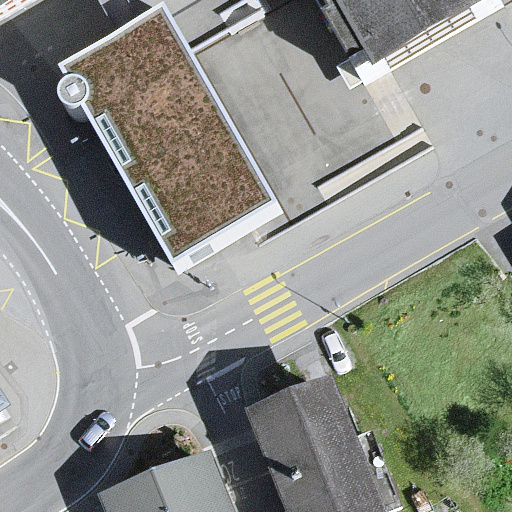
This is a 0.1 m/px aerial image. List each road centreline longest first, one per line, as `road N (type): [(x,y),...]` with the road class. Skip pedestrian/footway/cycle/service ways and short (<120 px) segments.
road 1 (unclassified): [(191,352),(234,339),(511,177)]
road 2 (tertiary): [(0,195),(33,229),(84,328),(96,375)]
road 3 (residential): [(191,352),(248,511)]
road 4 (tertiary): [(96,375),(86,431),(18,495)]
